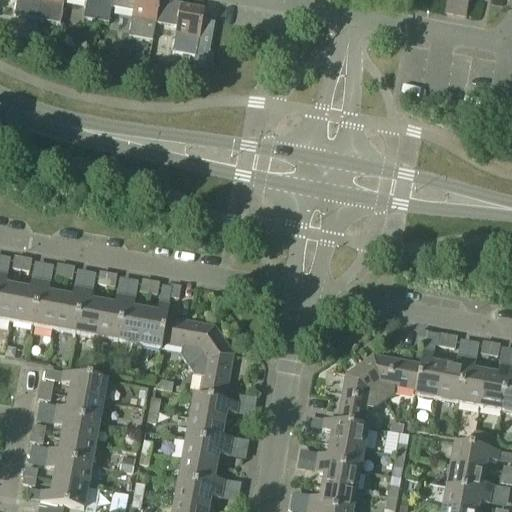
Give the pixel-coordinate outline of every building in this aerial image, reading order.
[(0,0),(0,1),(16,4),(13,19),(24,21),(22,37),(34,39),(37,24),(40,0),(0,0)] [(96,24),(99,0),(40,0),(37,24),(59,28),(64,3),(86,7),(83,22),(96,24)] [(133,15),(128,40),(152,44),(155,27),(154,27),(159,4),(159,0),(112,0),(112,1),(104,0),(99,0),(96,24),(108,26),(111,11),(133,15)] [(469,0),(446,0),(447,0),(444,17),(466,21),(469,0)] [(176,31),(172,56),(195,60),(193,72),(211,75),(214,59),(209,55),(214,26),(202,24),(204,14),(181,10),(182,8),(159,4),(154,27),(155,27),(176,31)] [(12,273),(20,274),(22,263),(14,261),(12,273)] [(28,276),(30,264),(22,263),(20,274),(28,276)] [(63,282),(65,271),(57,269),(55,281),(63,282)] [(65,271),(63,282),(71,284),(73,272),(65,271)] [(105,290),(107,278),(99,277),(97,289),(105,290)] [(0,278),(0,324),(10,326),(17,292),(5,290),(6,280),(0,278)] [(107,278),(105,290),(114,292),(116,280),(107,278)] [(32,330),(40,286),(31,285),(29,294),(17,292),(10,326),(32,330)] [(148,298),(150,286),(142,285),(139,296),(148,298)] [(40,286),(32,330),(53,334),(60,300),(48,297),(49,288),(40,286)] [(150,286),(148,298),(156,299),(158,288),(150,286)] [(177,303),(180,292),(171,290),(171,292),(169,302),(170,302),(177,303)] [(74,338),(83,294),(73,292),(71,302),(60,300),(53,334),(74,338)] [(83,294),(74,338),(96,342),(102,307),(90,305),(92,296),(83,294)] [(117,346),(125,302),(116,300),(114,310),(102,307),(96,342),(117,346)] [(125,302),(117,346),(138,350),(144,315),(133,313),(134,304),(125,302)] [(161,354),(162,349),(166,323),(168,310),(158,308),(156,317),(144,315),(138,350),(161,354)] [(182,353),(180,361),(187,370),(223,345),(214,332),(166,323),(162,349),(182,353)] [(419,335),(416,347),(424,348),(425,349),(427,339),(427,337),(419,335)] [(448,341),(439,339),(437,351),(446,352),(448,341)] [(456,342),(448,341),(446,352),(454,354),(456,342)] [(223,345),(187,370),(195,380),(203,381),(199,402),(224,406),(233,359),(223,345)] [(488,360),(491,348),(482,347),(480,359),(488,360)] [(491,348),(488,360),(497,362),(499,350),(491,348)] [(422,356),(420,369),(415,395),(414,400),(436,404),(443,370),(431,368),(433,358),(422,356)] [(359,370),(383,406),(393,400),(395,391),(415,395),(420,369),(372,360),(359,370)] [(458,408),(466,364),(456,362),(454,372),(443,370),(436,404),(458,408)] [(479,412),(485,377),(473,375),(475,366),(466,364),(458,408),(479,412)] [(383,406),(359,370),(345,379),(336,427),(361,431),(365,411),(373,412),(383,406)] [(500,416),(508,372),(499,370),(497,380),(485,377),(479,412),(500,416)] [(511,418),(511,372),(508,372),(500,416),(511,418)] [(63,377),(61,387),(70,389),(68,401),(103,407),(107,385),(63,377)] [(172,388),(160,386),(159,394),(171,396),(172,388)] [(41,387),(39,395),(51,397),(52,389),(41,387)] [(38,404),(49,406),(51,397),(39,395),(38,404)] [(55,420),(99,428),(103,407),(68,401),(66,413),(57,411),(55,420)] [(237,409),(224,406),(199,402),(194,401),(190,423),(223,429),(226,417),(235,419),(237,409)] [(160,405),(151,404),(149,415),(157,417),(160,405)] [(157,417),(149,415),(147,427),(155,428),(157,417)] [(99,428),(55,420),(53,430),(63,431),(61,443),(95,449),(99,428)] [(186,444),(229,452),(231,443),(221,441),(223,429),(190,423),(186,444)] [(336,427),(323,425),(321,435),(331,437),(329,448),(363,454),(366,432),(361,431),(336,427)] [(391,428),(389,436),(401,438),(403,430),(391,428)] [(33,430),(31,438),(43,440),(45,432),(33,430)] [(30,446),(42,448),(43,440),(31,438),(30,446)] [(47,463),(91,471),(95,449),(61,443),(58,455),(49,453),(47,463)] [(229,452),(186,444),(182,465),(216,472),(218,460),(227,462),(229,452)] [(152,448),(143,446),(141,458),(150,459),(152,448)] [(315,468),(359,475),(363,454),(329,448),(327,460),(317,459),(315,468)] [(496,467),(498,456),(454,448),(450,470),(484,477),(486,465),(496,467)] [(406,450),(397,449),(395,460),(404,461),(406,450)] [(139,469),(148,471),(150,459),(141,458),(139,469)] [(404,461),(395,460),(393,472),(402,473),(404,461)] [(134,464),(122,461),(119,477),(131,479),(134,464)] [(91,471),(47,463),(45,472),(55,474),(53,486),(87,492),(88,489),(91,471)] [(222,489),(223,485),(213,483),(216,472),(182,465),(178,487),(221,495),(222,489)] [(323,479),(321,489),(321,491),(355,497),(357,489),(359,475),(315,468),(314,477),(323,479)] [(484,489),(482,489),(484,477),(450,470),(446,489),(446,492),(490,500),(491,490),(484,489)] [(37,474),(25,472),(24,480),(36,483),(37,474)] [(511,481),(511,473),(503,472),(501,480),(511,481)] [(34,491),(34,489),(36,483),(24,480),(22,489),(34,491)] [(500,488),(505,489),(511,490),(511,489),(511,488),(511,481),(501,480),(500,488)] [(51,498),(41,496),(39,506),(64,511),(71,511),(83,511),(87,492),(53,486),(52,489),(51,498)] [(221,495),(178,487),(177,489),(174,508),(196,511),(208,511),(210,502),(219,504),(221,495)] [(137,489),(136,489),(135,489),(133,500),(142,502),(144,490),(137,489)] [(308,511),(315,511),(352,511),(355,497),(321,491),(319,503),(309,501),(308,511)] [(398,493),(390,491),(387,503),(396,505),(398,493)] [(490,500),(446,492),(441,511),(477,511),(479,507),(488,509),(490,500)] [(124,511),(127,500),(112,497),(109,511),(124,511)] [(131,511),(140,511),(142,502),(133,500),(131,511)] [(385,511),(394,511),(396,505),(387,503),(385,511)]
